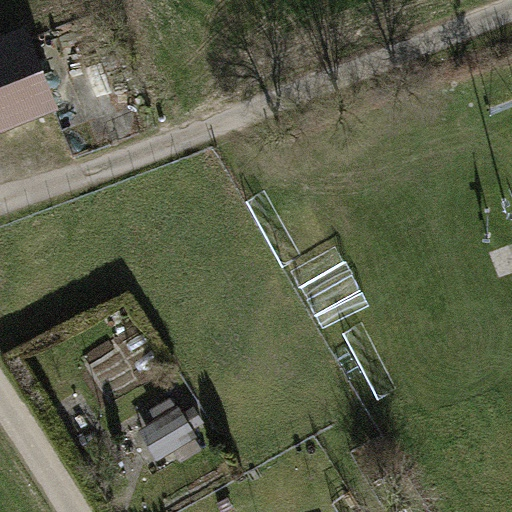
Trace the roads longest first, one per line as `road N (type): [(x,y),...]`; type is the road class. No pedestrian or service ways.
road 1 (track): [(511,23),(0,224)]
road 2 (track): [(69,511),(0,395)]
